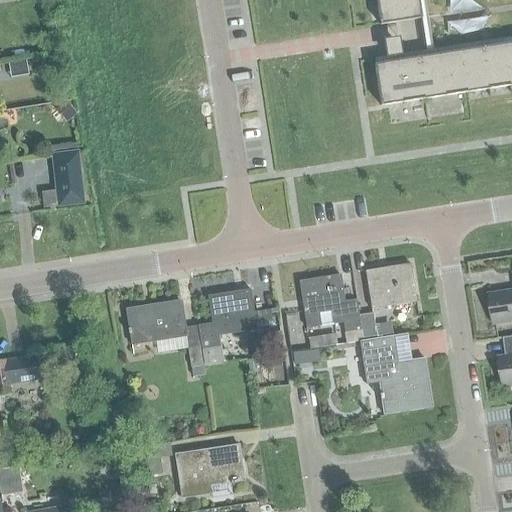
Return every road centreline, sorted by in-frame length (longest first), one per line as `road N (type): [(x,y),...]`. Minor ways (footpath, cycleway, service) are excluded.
road 1 (residential): [(0,289),(441,222)]
road 2 (residential): [(476,449),(441,222)]
road 3 (residential): [(315,478),(476,449)]
